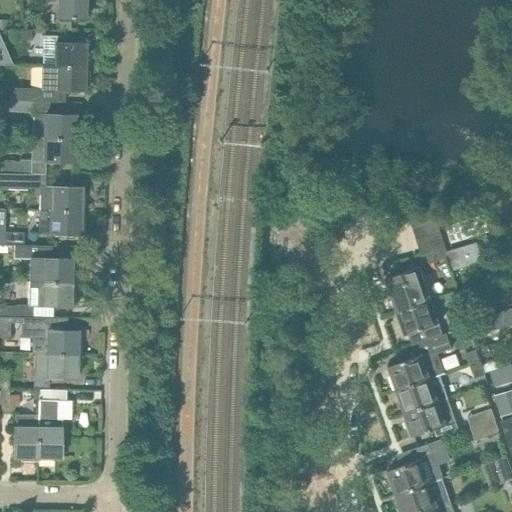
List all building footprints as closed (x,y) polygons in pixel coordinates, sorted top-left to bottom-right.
[(86,18),(86,0),(37,0),(38,1),(54,1),(54,0),(58,0),(59,17),(86,18)] [(8,18),(0,18),(0,27),(8,27),(8,18)] [(14,27),(14,39),(32,39),(32,28),(14,27)] [(57,36),(57,35),(41,35),(41,36),(42,36),(41,65),(85,66),(86,42),(56,41),(56,36),(57,36)] [(6,100),(5,101),(9,101),(48,102),(48,89),(84,90),(85,66),(41,65),(40,89),(23,90),(9,89),(9,100),(6,100)] [(9,101),(8,111),(33,112),(33,136),(31,136),(31,137),(75,138),(76,114),(56,114),(49,113),(47,113),(48,102),(9,101)] [(75,138),(31,137),(30,160),(20,159),(20,162),(0,161),(0,173),(45,174),(45,161),(74,162),(75,138)] [(45,174),(0,173),(0,188),(31,189),(31,194),(39,194),(39,209),(81,210),(82,186),(45,185),(45,174)] [(0,244),(19,245),(24,245),(24,232),(3,231),(3,208),(0,207),(0,244)] [(437,220),(433,208),(409,216),(412,228),(437,220)] [(81,210),(39,209),(38,233),(81,234),(81,210)] [(482,213),(444,224),(449,242),(487,230),(482,213)] [(416,240),(441,232),(437,220),(412,228),(416,240)] [(441,232),(416,240),(420,252),(444,245),(441,232)] [(477,242),(447,251),(448,255),(448,257),(452,268),(454,271),(483,262),(478,245),(477,242)] [(13,245),(13,256),(30,257),(29,281),(71,282),(72,258),(52,257),(52,246),(24,245),(19,245),(13,245)] [(445,245),(420,252),(424,265),(434,261),(448,257),(448,255),(447,251),(445,245)] [(420,266),(419,267),(385,278),(389,289),(390,288),(398,311),(432,299),(420,266)] [(460,278),(464,291),(478,288),(474,274),(460,278)] [(0,304),(0,315),(32,317),(33,305),(71,306),(71,282),(29,281),(28,281),(28,304),(17,304),(17,305),(0,304)] [(466,298),(468,308),(475,311),(479,309),(483,307),(487,305),(489,303),(493,296),(491,289),(487,287),(483,288),(483,289),(468,293),(466,298)] [(458,289),(443,295),(446,304),(461,299),(458,289)] [(430,326),(440,323),(432,299),(398,311),(406,333),(404,334),(405,335),(409,333),(411,333),(424,328),(430,326)] [(511,307),(478,317),(469,320),(474,337),(491,332),(491,330),(511,324),(511,307)] [(9,322),(21,322),(21,337),(32,338),(32,353),(35,353),(38,353),(78,354),(78,330),(66,330),(67,318),(32,317),(0,315),(0,335),(9,336),(9,322)] [(411,333),(409,333),(412,343),(419,341),(443,332),(440,323),(430,326),(424,328),(411,333)] [(406,359),(388,366),(388,367),(389,367),(397,389),(439,374),(444,372),(437,352),(452,347),(446,331),(443,332),(419,341),(423,354),(422,354),(406,359)] [(475,348),(465,351),(470,363),(480,360),(475,348)] [(38,353),(37,387),(48,387),(49,377),(57,377),(77,378),(78,354),(38,353)] [(480,361),(470,364),(475,378),(484,375),(480,361)] [(501,366),(489,370),(495,386),(506,382),(501,366)] [(439,374),(397,389),(405,412),(447,398),(439,374)] [(35,389),(35,401),(38,401),(38,414),(37,457),(61,457),(62,418),(70,419),(71,400),(66,400),(66,390),(51,389),(40,389),(35,389)] [(447,398),(405,412),(413,435),(412,436),(431,430),(434,429),(436,436),(458,428),(456,421),(447,398)] [(491,408),(476,413),(480,424),(495,419),(491,408)] [(37,457),(38,414),(14,414),(14,427),(13,427),(13,457),(37,457)] [(511,417),(500,421),(509,447),(511,446),(511,417)] [(480,424),(471,428),(475,440),(485,437),(499,432),(495,419),(480,424)] [(406,464),(387,470),(387,472),(388,471),(396,493),(433,480),(442,477),(437,463),(450,459),(442,437),(401,451),(406,464)] [(511,472),(506,455),(482,462),(490,486),(511,478),(511,472)] [(433,480),(396,493),(402,511),(416,511),(450,500),(442,477),(433,480)] [(454,511),(450,500),(416,511),(454,511)]
